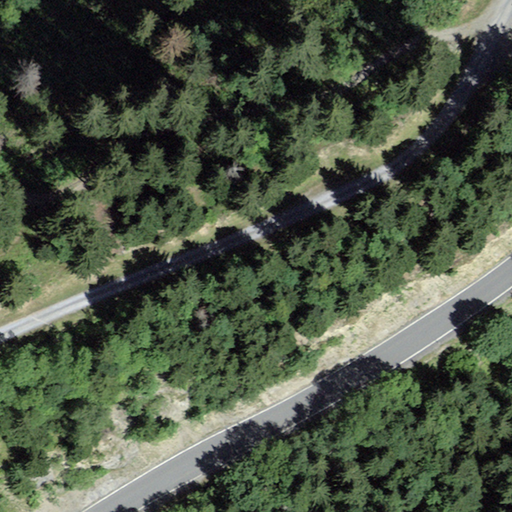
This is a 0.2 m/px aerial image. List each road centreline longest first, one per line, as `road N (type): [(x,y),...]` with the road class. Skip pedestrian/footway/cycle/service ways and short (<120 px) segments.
road 1 (track): [(503,0),(468,84),(394,149),(0,305)]
road 2 (unclassified): [(511,274),(392,354),(113,511)]
